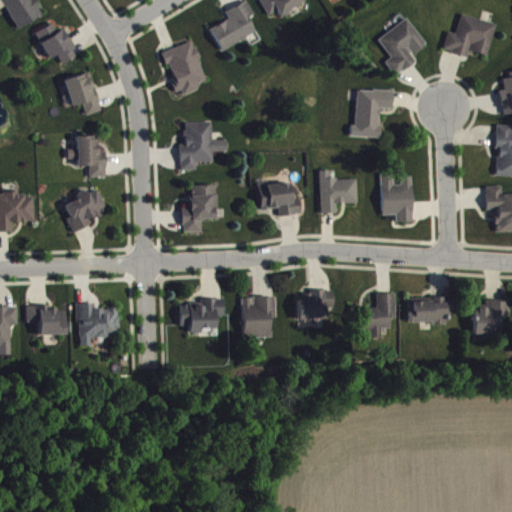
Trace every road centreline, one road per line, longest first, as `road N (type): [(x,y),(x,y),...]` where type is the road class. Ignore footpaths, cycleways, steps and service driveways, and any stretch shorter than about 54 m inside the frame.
road 1 (residential): [(0,267),(240,259),(302,249),(511,263)]
road 2 (residential): [(147,381),(135,97),(88,0)]
road 3 (residential): [(447,258),(443,107)]
